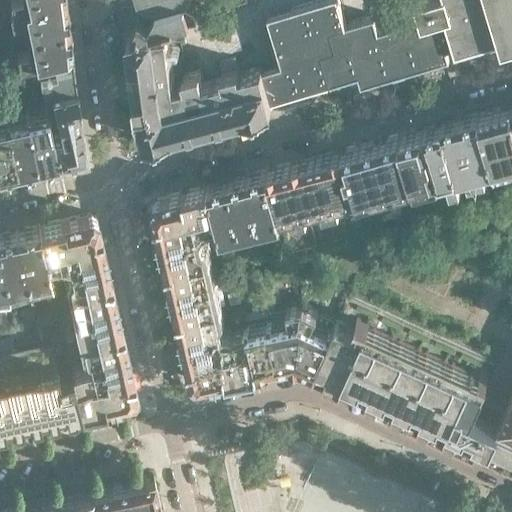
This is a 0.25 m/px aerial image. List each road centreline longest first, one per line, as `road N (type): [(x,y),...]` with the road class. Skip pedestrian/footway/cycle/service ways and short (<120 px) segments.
road 1 (residential): [(511,486),(310,394),(167,421)]
road 2 (residential): [(167,421),(114,176)]
road 3 (residential): [(114,176),(301,128)]
road 4 (residential): [(114,176),(91,0)]
road 5 (residential): [(167,421),(0,459)]
